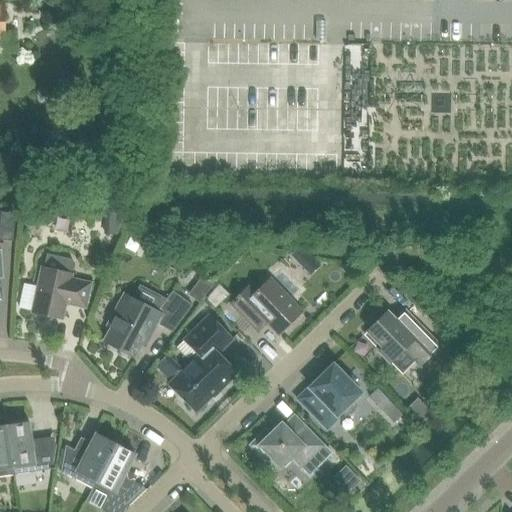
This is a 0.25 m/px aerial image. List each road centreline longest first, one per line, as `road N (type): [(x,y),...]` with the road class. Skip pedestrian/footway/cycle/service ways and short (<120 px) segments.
road 1 (residential): [(193,457),(380,274)]
road 2 (residential): [(81,389),(139,412),(193,457)]
